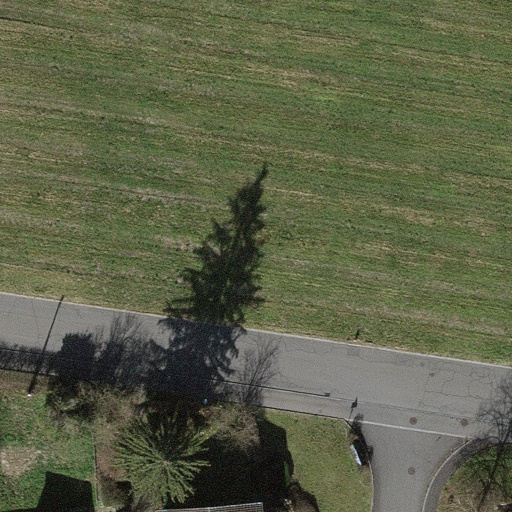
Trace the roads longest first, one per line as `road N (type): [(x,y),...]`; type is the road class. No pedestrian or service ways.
road 1 (residential): [(0,319),(412,380)]
road 2 (residential): [(412,380),(401,511)]
